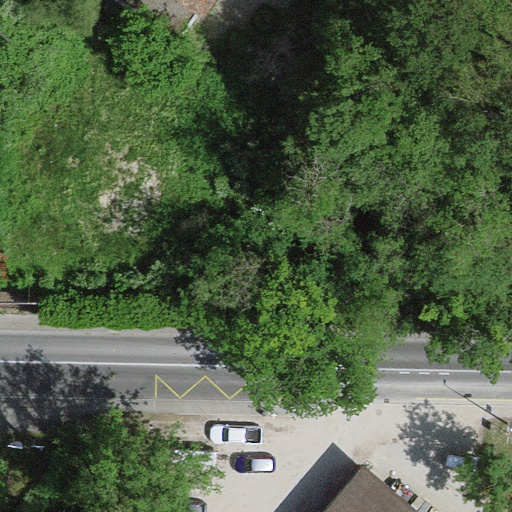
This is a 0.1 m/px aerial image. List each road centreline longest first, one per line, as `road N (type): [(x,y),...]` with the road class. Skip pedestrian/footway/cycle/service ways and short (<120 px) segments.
road 1 (tertiary): [(511,371),(0,361)]
road 2 (track): [(233,511),(367,368)]
road 3 (track): [(473,511),(396,439),(367,368)]
